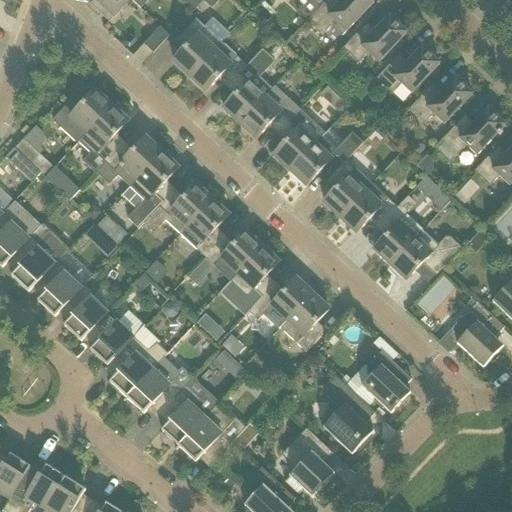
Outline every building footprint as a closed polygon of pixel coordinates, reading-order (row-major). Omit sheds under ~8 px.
[(131,0),(130,0),(95,0),(91,5),(110,23),(131,0)] [(203,1),(201,0),(188,0),(187,2),(195,10),(203,1)] [(213,10),(221,0),(205,0),(204,2),(213,10)] [(344,0),(339,6),(331,0),(327,0),(307,22),(323,37),(332,27),(343,37),(374,4),(370,0),(344,0)] [(271,19),(260,8),(253,15),(265,26),(271,19)] [(393,14),(371,37),(363,29),(344,49),(359,64),(368,54),(379,64),(407,34),(400,28),(404,25),(393,14)] [(180,39),(188,47),(174,62),(190,78),(222,44),(197,20),(180,39)] [(144,45),(154,54),(170,37),(161,28),(144,45)] [(207,93),(221,78),(230,86),(247,67),(222,44),(190,78),(207,93)] [(426,45),(404,68),(396,60),(376,80),(392,95),(401,85),(412,95),(440,65),(433,59),(437,55),(426,45)] [(230,86),(239,94),(224,109),(241,125),(273,91),(260,78),(275,63),(262,51),(247,67),(230,86)] [(459,76),(437,99),(428,90),(409,111),(425,125),(434,116),(445,126),(473,96),(466,90),(469,86),(459,76)] [(257,140),(271,125),(280,133),(301,111),(276,87),(273,91),(241,125),(257,140)] [(84,101),(85,104),(79,110),(78,111),(70,104),(54,121),(55,122),(53,124),(76,144),(78,143),(79,144),(80,142),(88,134),(87,134),(113,108),(96,92),(92,96),(90,94),(84,101)] [(339,98),(332,107),(342,116),(349,108),(339,98)] [(451,163),(458,155),(468,145),(479,156),(506,127),(499,120),(502,117),(491,107),(470,130),(461,121),(435,149),(451,163)] [(114,139),(123,129),(129,123),(126,120),(126,117),(120,111),(117,112),(113,108),(87,134),(88,134),(80,142),(92,153),(83,163),(97,175),(98,174),(123,147),(114,139)] [(280,133),(289,141),(274,156),(291,172),(315,146),(322,138),(323,138),(326,135),(301,111),(280,133)] [(399,140),(399,133),(394,128),(386,137),(394,144),(399,140)] [(307,187),(322,172),(330,180),(347,161),(323,138),(322,138),(315,146),(291,172),(307,187)] [(110,186),(118,177),(131,189),(165,153),(155,144),(152,145),(146,139),(132,155),(123,147),(98,174),(110,186)] [(55,169),(25,140),(15,149),(19,153),(41,174),(46,178),(55,169)] [(511,150),(503,160),(494,152),(475,172),(490,187),(500,177),(511,187),(511,185),(511,150)] [(41,174),(19,153),(10,163),(32,184),(41,174)] [(156,212),(173,194),(164,186),(179,170),(173,165),(174,161),(165,153),(131,189),(143,200),(126,218),(139,230),(156,212)] [(433,171),(433,162),(427,157),(417,167),(428,177),(433,171)] [(330,180),(339,188),(325,203),(341,219),(373,185),(347,161),(330,180)] [(46,178),(54,186),(64,176),(56,168),(55,169),(46,178)] [(426,197),(436,186),(427,178),(417,189),(426,197)] [(357,234),(372,219),(380,227),(398,208),(373,185),(341,219),(357,234)] [(155,234),(166,222),(181,236),(215,200),(205,191),(202,192),(196,186),(182,202),(173,194),(156,212),(145,225),(155,234)] [(454,199),(464,208),(470,201),(461,192),(454,199)] [(223,241),(215,233),(229,217),(224,212),(224,208),(215,200),(181,236),(206,259),(223,241)] [(94,223),(103,214),(94,206),(86,215),(94,223)] [(380,227),(389,235),(375,251),(391,266),(416,240),(423,232),(425,230),(409,215),(407,217),(398,208),(380,227)] [(29,240),(13,225),(16,222),(7,213),(0,219),(0,266),(3,269),(11,260),(30,241),(29,240)] [(108,216),(96,228),(117,248),(128,236),(108,216)] [(423,232),(416,240),(391,266),(408,281),(422,266),(436,279),(464,250),(452,239),(447,239),(439,247),(423,232)] [(30,241),(11,260),(20,269),(12,277),(29,294),(38,285),(59,262),(69,251),(50,233),(40,243),(32,236),(29,240),(30,241)] [(206,259),(215,268),(231,283),(265,247),(255,238),(252,239),(247,233),(232,249),(223,241),(206,259)] [(274,288),(265,280),(279,264),(274,259),(275,255),(265,247),(231,283),(256,306),(274,288)] [(511,259),(507,254),(503,258),(509,263),(511,259)] [(38,285),(46,293),(38,302),(56,318),(64,310),(82,290),(81,289),(66,275),(69,271),(59,262),(38,285)] [(511,265),(501,277),(505,282),(501,286),(502,290),(504,292),(493,304),(511,321),(511,265)] [(150,285),(153,281),(146,274),(145,276),(134,287),(141,294),(150,285)] [(297,280),(282,296),(274,288),(256,306),(249,314),(258,322),(264,316),(280,331),(281,330),(315,293),(306,284),(302,286),(297,280)] [(82,343),(90,334),(108,315),(108,314),(92,299),(96,295),(85,285),(81,289),(82,290),(64,310),(73,318),(65,327),(82,343)] [(185,301),(185,294),(180,290),(173,297),(181,305),(185,301)] [(324,335),(315,327),(330,311),(324,306),(325,303),(315,293),(281,330),(307,353),(324,335)] [(226,298),(218,305),(237,324),(244,317),(226,298)] [(471,311),(477,305),(472,300),(468,304),(469,309),(471,311)] [(468,334),(457,345),(484,370),(491,362),(493,365),(500,358),(497,355),(501,352),(497,348),(500,344),(495,339),(505,329),(478,303),(477,305),(471,311),(458,325),(468,334)] [(174,319),(178,315),(178,309),(174,304),(168,305),(164,309),(164,315),(168,319),(174,319)] [(108,368),(110,366),(135,339),(134,338),(134,339),(118,324),(122,320),(111,310),(108,314),(108,315),(90,334),(99,343),(91,351),(108,368)] [(197,325),(206,333),(215,324),(206,316),(197,325)] [(149,353),(135,339),(110,366),(118,374),(110,383),(127,399),(124,402),(164,359),(168,355),(159,347),(149,353)] [(216,361),(223,368),(232,359),(225,352),(216,361)] [(368,376),(370,378),(360,390),(383,411),(384,409),(391,415),(401,405),(403,406),(410,398),(409,397),(411,394),(405,388),(412,381),(382,353),(368,368),(368,376)] [(164,359),(124,402),(125,403),(128,400),(144,415),(152,406),(161,415),(194,380),(192,378),(195,375),(192,372),(189,375),(183,369),(179,373),(164,359)] [(347,377),(341,383),(346,387),(352,381),(347,377)] [(341,383),(336,378),(322,393),(342,411),(324,429),(353,457),(357,451),(363,449),(364,444),(375,433),(366,425),(376,414),(346,387),(341,383)] [(176,451),(216,408),(220,404),(194,380),(161,415),(170,423),(162,432),(178,447),(176,450),(176,451)] [(209,469),(247,429),(236,419),(232,423),(216,408),(176,451),(177,451),(180,448),(196,464),(204,455),(213,463),(209,468),(209,469)] [(335,475),(319,460),(329,451),(307,430),(282,456),(297,470),(290,478),(313,499),(314,498),(312,497),(333,475),(334,476),(335,475)] [(240,436),(235,442),(245,451),(250,446),(240,436)] [(0,493),(11,500),(30,470),(31,468),(11,455),(5,466),(0,462),(0,493)] [(30,470),(11,500),(4,511),(29,511),(35,504),(46,511),(69,475),(68,475),(66,478),(47,466),(40,476),(30,470)] [(255,496),(245,507),(250,511),(289,511),(290,511),(288,509),(296,500),(262,469),(246,487),(255,496)] [(87,511),(90,508),(80,501),(86,491),(67,479),(69,476),(69,475),(46,511),(45,511),(87,511)]
